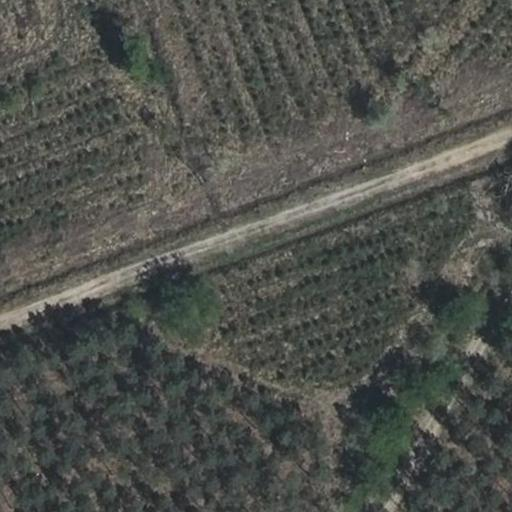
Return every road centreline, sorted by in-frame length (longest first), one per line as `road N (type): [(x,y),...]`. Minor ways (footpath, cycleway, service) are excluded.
road 1 (track): [(0,319),(511,134)]
road 2 (track): [(380,511),(511,297)]
